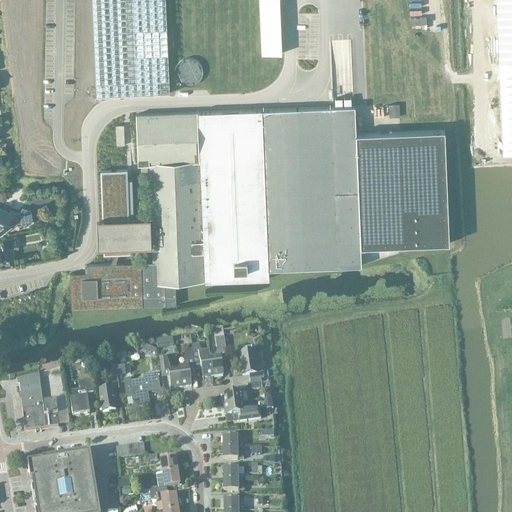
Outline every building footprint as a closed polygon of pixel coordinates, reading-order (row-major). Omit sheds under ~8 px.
[(165,0),(92,0),(97,97),(170,93),(165,0)] [(511,0),(487,0),(496,154),(511,152),(511,0)] [(261,38),(262,55),(282,54),(281,37),(261,38)] [(201,76),(201,73),(201,68),(198,65),(197,63),(195,62),(192,61),(189,60),(185,61),(182,62),(181,64),(179,66),(178,68),(177,70),(177,72),(177,75),(178,78),(180,81),(181,82),(184,84),(186,85),(189,85),(193,84),(196,83),(198,81),(199,80),(201,77),(201,76)] [(444,130),(356,134),(354,106),(351,106),(351,98),(344,99),(344,106),(342,106),(342,99),(335,99),(335,107),(261,110),(268,269),(361,265),(360,248),(364,247),(449,243),(444,130)] [(197,112),(204,282),(269,279),(268,269),(261,110),(197,112)] [(152,245),(153,269),(142,269),(141,263),(91,265),(91,271),(88,271),(76,272),(70,272),(70,273),(71,294),(71,309),(96,308),(176,305),(176,293),(175,283),(204,282),(197,112),(136,115),(138,165),(149,164),(151,218),(150,218),(150,217),(133,218),(133,209),(132,180),(127,180),(127,170),(100,171),(102,219),(103,248),(103,254),(130,253),(130,247),(151,246),(151,245),(152,245)] [(16,203),(18,190),(11,189),(8,201),(16,203)] [(0,234),(11,226),(12,227),(17,223),(22,222),(25,226),(32,221),(31,212),(22,208),(20,213),(16,214),(10,211),(9,213),(0,208),(0,234)] [(2,241),(0,241),(0,261),(1,261),(2,267),(10,266),(9,259),(5,260),(4,252),(7,251),(7,249),(14,248),(16,247),(14,237),(2,239),(2,241)] [(215,356),(210,357),(213,377),(223,375),(221,361),(227,360),(224,344),(223,338),(215,339),(216,350),(215,356)] [(198,345),(191,346),(193,357),(194,365),(200,364),(201,371),(202,378),(213,377),(210,357),(201,358),(201,353),(199,353),(198,345)] [(249,381),(263,379),(263,373),(257,374),(254,352),(239,354),(242,376),(249,375),(249,381)] [(169,357),(159,358),(162,376),(168,375),(170,389),(181,388),(178,368),(173,369),(169,357)] [(184,367),(178,368),(181,388),(191,386),(189,372),(195,371),(194,365),(193,357),(185,359),(185,361),(184,367)] [(119,390),(116,373),(115,366),(109,367),(111,378),(112,388),(99,390),(102,412),(115,411),(113,391),(119,390)] [(39,374),(19,379),(20,393),(40,391),(39,374)] [(129,379),(123,380),(126,399),(131,398),(133,405),(134,405),(134,408),(149,405),(147,398),(161,395),(157,375),(144,377),(144,380),(130,383),(129,379)] [(86,394),(93,393),(91,381),(78,383),(79,390),(70,391),(71,400),(70,400),(72,417),(89,414),(86,394)] [(40,391),(20,393),(22,407),(37,405),(42,404),(42,403),(41,395),(40,391)] [(223,405),(243,403),(242,392),(222,395),(223,405)] [(38,407),(22,409),(25,431),(46,429),(58,427),(57,415),(57,414),(56,401),(43,403),(42,403),(42,404),(37,405),(38,407)] [(244,408),(243,403),(223,405),(225,416),(236,414),(238,422),(260,419),(259,408),(244,408)] [(240,434),(240,443),(254,442),(254,433),(240,434)] [(223,449),(243,448),(243,444),(237,444),(237,437),(222,437),(223,449)] [(243,460),(243,448),(223,449),(223,460),(237,460),(243,460)] [(56,461),(27,465),(34,511),(97,511),(88,456),(62,460),(63,464),(57,465),(56,461)] [(162,474),(177,471),(175,457),(160,459),(162,474)] [(223,480),(238,480),(243,480),(243,476),(238,476),(237,468),(223,468),(223,480)] [(179,486),(177,471),(162,474),(164,488),(179,486)] [(238,480),(223,480),(223,492),(238,492),(238,491),(244,491),(243,487),(238,487),(238,480)] [(163,511),(178,510),(175,495),(161,497),(163,511)] [(224,511),(238,511),(244,511),(244,507),(238,508),(238,500),(223,500),(224,511)]
